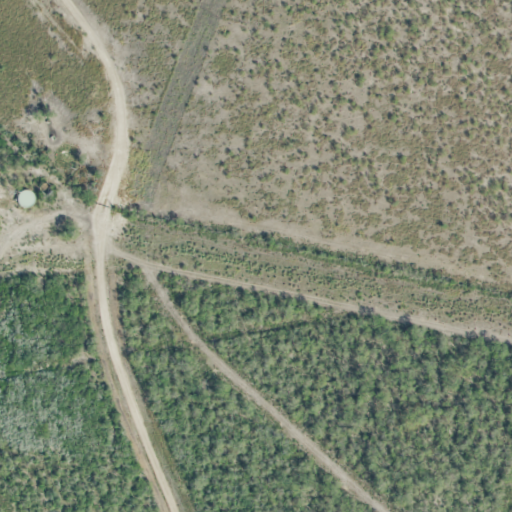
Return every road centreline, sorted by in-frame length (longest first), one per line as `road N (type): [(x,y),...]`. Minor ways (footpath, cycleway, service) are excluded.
road 1 (track): [(171,511),(106,327),(96,210),(120,132),(114,84),(90,28),(66,0)]
road 2 (track): [(95,243),(511,336)]
